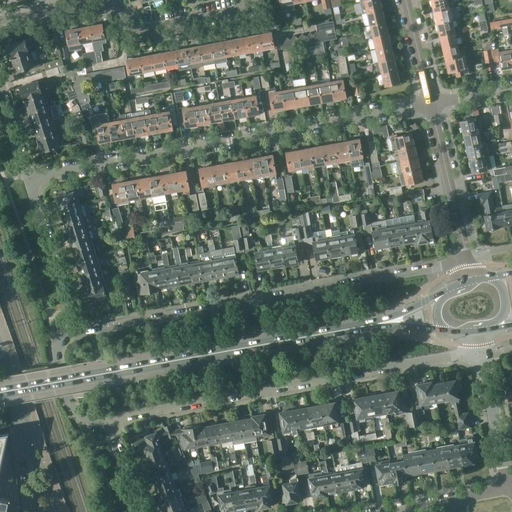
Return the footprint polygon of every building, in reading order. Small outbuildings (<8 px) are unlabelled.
[(293,3),(292,0),(280,0),(282,11),(294,9),(293,3)] [(331,12),(328,0),(321,0),(325,13),(331,12)] [(368,13),(382,9),(379,0),(368,0),(360,2),(363,14),(368,13)] [(431,0),(434,12),(449,9),(454,7),(452,0),(431,0)] [(382,9),(368,13),(371,25),(385,22),(382,9)] [(449,9),(434,12),(437,24),(452,21),(449,9)] [(479,23),(480,27),(487,25),(485,14),(478,15),(480,23),(479,23)] [(511,18),(489,23),(491,30),(501,28),(501,27),(511,24),(511,18)] [(316,24),(317,30),(327,37),(328,40),(337,39),(333,21),(316,24)] [(437,24),(440,36),(459,32),(459,28),(454,29),(452,21),(437,24)] [(385,22),(371,25),(373,37),(388,34),(385,22)] [(90,26),(92,41),(105,38),(103,24),(90,26)] [(92,41),(90,26),(77,28),(80,43),(92,41)] [(80,43),(77,28),(66,30),(69,45),(80,43)] [(317,30),(314,35),(323,41),(328,40),(327,37),(317,30)] [(57,32),(50,34),(52,44),(59,43),(57,32)] [(259,35),(262,49),(274,47),(272,32),(259,35)] [(307,37),(315,43),(323,41),(314,35),(310,32),(307,37)] [(459,32),(440,36),(443,48),(458,45),(456,39),(461,38),(459,32)] [(302,34),(299,39),(307,44),(315,43),(307,37),(302,34)] [(388,34),(373,37),(376,49),(391,46),(388,34)] [(262,49),(259,35),(247,37),(250,52),(254,51),(255,56),(263,55),(262,49)] [(294,35),(291,40),(299,46),(307,44),(299,39),(294,35)] [(250,52),(247,37),(235,39),(238,54),(250,52)] [(299,46),(291,40),(286,37),(280,40),(282,49),(299,46)] [(10,57),(11,60),(35,52),(34,48),(30,49),(28,43),(32,42),(31,38),(18,42),(18,41),(14,42),(13,43),(7,45),(8,50),(8,52),(9,56),(10,57)] [(238,54),(235,39),(223,42),(226,56),(238,54)] [(226,56),(223,42),(211,44),(215,63),(227,61),(226,56)] [(211,44),(199,46),(203,65),(215,63),(211,44)] [(60,47),(63,58),(69,57),(66,45),(60,47)] [(94,46),(95,50),(97,62),(103,61),(101,49),(100,50),(99,45),(94,46)] [(443,48),(446,60),(465,56),(463,50),(459,51),(458,45),(443,48)] [(203,65),(199,46),(187,48),(190,63),(191,68),(203,65)] [(391,46),(376,49),(379,61),(394,58),(391,46)] [(511,58),(510,49),(511,48),(510,47),(508,48),(508,47),(506,47),(506,49),(499,51),(498,49),(492,50),(494,62),(501,61),(501,64),(502,69),(511,67),(511,58)] [(190,63),(187,48),(175,51),(178,65),(190,63)] [(347,64),(345,50),(338,51),(340,64),(342,74),(348,73),(347,64)] [(491,50),(482,52),(483,59),(492,57),(491,50)] [(178,65),(175,51),(163,53),(166,68),(178,65)] [(27,68),(39,64),(35,52),(11,60),(13,65),(14,65),(17,71),(23,69),(23,70),(27,69),(27,68)] [(166,68),(163,53),(151,55),(154,70),(166,68)] [(151,55),(146,56),(139,57),(142,72),(154,70),(151,55)] [(465,56),(446,60),(449,73),(456,71),(457,77),(465,75),(462,62),(466,61),(465,56)] [(126,63),(126,64),(128,75),(142,72),(139,57),(133,58),(127,60),(128,62),(126,63)] [(44,64),(46,70),(64,65),(62,58),(56,60),(44,64)] [(397,70),(396,64),(394,58),(379,61),(375,62),(378,76),(383,75),(383,74),(397,70)] [(494,69),(493,64),(492,58),(486,59),(487,64),(488,71),(494,69)] [(66,71),(64,65),(46,70),(48,77),(60,73),(66,71)] [(118,69),(118,71),(115,79),(125,78),(124,68),(118,69)] [(80,85),(77,86),(75,82),(77,76),(76,70),(66,72),(73,87),(74,89),(77,97),(81,105),(89,102),(91,101),(88,84),(86,84),(80,85)] [(110,80),(115,79),(118,71),(113,70),(112,72),(110,80)] [(383,74),(383,75),(385,86),(400,83),(397,70),(383,74)] [(104,81),(110,80),(112,72),(107,71),(106,73),(104,81)] [(100,74),(98,82),(104,81),(106,73),(101,72),(100,74)] [(92,83),(98,82),(100,74),(95,73),(94,75),(92,83)] [(86,84),(88,84),(92,83),(94,75),(89,74),(88,76),(86,84)] [(80,85),(86,84),(88,76),(83,75),(83,77),(80,85)] [(47,87),(44,79),(31,84),(31,83),(27,85),(20,87),(22,92),(20,94),(22,98),(23,99),(24,101),(44,95),(42,88),(47,87)] [(343,79),(330,81),(334,100),(346,98),(343,79)] [(330,81),(318,83),(322,102),(334,100),(330,81)] [(140,87),(131,88),(132,94),(147,91),(145,83),(139,85),(140,87)] [(297,107),(310,104),(306,86),(305,83),(293,85),(293,88),(294,88),(297,107)] [(318,83),(306,86),(310,104),(322,102),(318,83)] [(360,83),(354,84),(355,96),(362,95),(360,83)] [(293,88),(282,90),(285,109),(297,107),(294,88),(293,88)] [(77,97),(74,89),(67,91),(69,99),(77,97)] [(273,111),(285,109),(282,90),(270,92),(273,111)] [(174,92),(176,102),(184,101),(182,91),(174,92)] [(247,116),(259,113),(256,94),(243,97),(247,116)] [(28,106),(30,114),(48,108),(44,95),(24,101),(26,107),(28,106)] [(243,97),(231,99),(235,118),(247,116),(243,97)] [(222,120),(235,118),(231,99),(219,101),(222,120)] [(219,101),(206,103),(210,122),(222,120),(219,101)] [(89,102),(81,105),(83,110),(91,107),(89,102)] [(206,103),(195,105),(198,124),(210,122),(206,103)] [(186,127),(198,124),(195,105),(183,108),(184,113),(178,114),(180,125),(186,124),(186,127)] [(162,108),(163,111),(156,112),(160,131),(172,129),(172,126),(177,125),(174,106),(162,108)] [(48,108),(30,114),(29,114),(31,120),(32,120),(34,127),(52,121),(48,108)] [(147,134),(160,131),(156,112),(151,113),(151,110),(143,111),(147,134)] [(140,115),(132,117),(136,136),(147,134),(143,111),(139,112),(140,115)] [(136,136),(132,117),(131,112),(119,114),(120,119),(123,138),(136,136)] [(100,142),(111,140),(108,121),(109,121),(107,113),(95,115),(89,117),(92,125),(94,134),(98,134),(100,142)] [(495,115),(497,125),(503,124),(501,114),(495,115)] [(460,121),(463,134),(478,131),(475,117),(460,121)] [(120,119),(109,121),(108,121),(111,140),(123,138),(120,119)] [(36,133),(38,140),(56,134),(52,121),(34,127),(33,128),(35,133),(36,133)] [(466,147),(481,144),(478,131),(463,134),(466,147)] [(392,150),(398,149),(414,145),(412,133),(397,137),(395,137),(390,138),(392,150)] [(58,140),(56,134),(38,140),(37,140),(39,146),(40,145),(42,151),(48,150),(53,149),(53,148),(65,144),(63,138),(58,140)] [(348,142),(351,159),(352,164),(358,163),(358,159),(363,158),(359,140),(348,142)] [(371,156),(376,155),(377,154),(375,141),(368,142),(371,156)] [(348,142),(335,144),(339,163),(345,162),(345,160),(351,159),(348,142)] [(333,164),(339,163),(335,144),(323,147),(326,163),(332,162),(333,164)] [(469,161),(484,157),(481,144),(466,147),(469,161)] [(399,161),(417,157),(414,145),(398,149),(400,155),(398,155),(399,161)] [(323,147),(310,149),(314,169),(320,167),(320,164),(326,163),(323,147)] [(310,149),(299,151),(302,168),(308,167),(309,171),(314,170),(314,169),(310,149)] [(296,169),(302,168),(299,151),(287,153),(290,172),(297,171),(296,169)] [(377,162),(376,155),(371,156),(373,168),(380,166),(379,161),(377,162)] [(273,156),(260,158),(264,175),(270,174),(270,176),(276,175),(273,156)] [(489,156),(484,157),(469,161),(472,173),(492,169),(489,156)] [(398,174),(420,168),(417,157),(399,161),(397,162),(398,163),(396,163),(398,174)] [(264,177),(264,175),(260,158),(249,160),(252,179),(264,177)] [(252,179),(249,160),(236,162),(239,179),(246,178),(246,180),(252,179)] [(239,179),(236,162),(223,165),(227,184),(234,182),(234,180),(239,179)] [(373,185),(372,178),(369,163),(362,164),(365,179),(366,179),(367,186),(373,185)] [(511,163),(492,167),(493,176),(511,172),(511,163)] [(227,184),(223,165),(211,167),(214,184),(221,183),(222,185),(227,184)] [(214,184),(211,167),(200,169),(203,188),(210,187),(210,185),(214,184)] [(420,168),(398,174),(399,175),(401,174),(402,179),(405,178),(407,185),(423,181),(420,168)] [(186,172),(173,174),(176,191),(183,190),(183,192),(189,190),(186,172)] [(176,191),(173,174),(161,176),(164,195),(172,193),(171,192),(176,191)] [(291,175),(285,176),(288,193),(294,192),(291,175)] [(148,178),(152,196),(153,203),(165,201),(164,195),(161,176),(148,178)] [(152,196),(148,178),(137,180),(140,200),(147,198),(147,196),(152,196)] [(285,191),(283,179),(277,180),(279,192),(285,191)] [(137,180),(125,182),(128,200),(135,199),(135,200),(140,200),(137,180)] [(128,200),(125,182),(113,185),(117,206),(129,204),(128,200)] [(101,198),(107,197),(105,186),(99,187),(101,198)] [(395,194),(402,192),(401,186),(389,188),(390,195),(395,194)] [(423,189),(409,191),(410,198),(424,195),(423,189)] [(58,204),(60,211),(79,205),(78,200),(84,198),(82,190),(67,194),(63,195),(63,196),(57,198),(59,204),(58,204)] [(346,200),(345,194),(339,195),(338,190),(332,191),(334,203),(346,200)] [(487,229),(499,227),(499,226),(506,224),(504,211),(503,207),(496,208),(492,192),(478,194),(480,205),(484,204),(486,215),(485,215),(487,229)] [(204,193),(198,194),(201,211),(207,209),(204,193)] [(199,209),(196,195),(190,196),(193,210),(199,209)] [(321,205),(320,199),(309,201),(310,207),(321,205)] [(504,211),(506,224),(511,223),(511,204),(503,206),(503,207),(504,211)] [(63,218),(65,223),(89,216),(88,214),(83,215),(79,205),(60,211),(62,218),(63,218)] [(330,205),(321,207),(322,213),(323,217),(330,216),(329,212),(331,212),(330,205)] [(113,209),(118,223),(118,224),(123,222),(118,208),(113,209)] [(423,222),(416,223),(419,240),(418,240),(419,243),(420,243),(421,244),(427,242),(427,241),(429,241),(429,238),(433,238),(432,233),(432,232),(430,222),(431,222),(430,221),(427,208),(421,209),(423,222)] [(258,211),(259,217),(271,214),(270,209),(258,211)] [(299,212),(302,227),(304,238),(310,237),(308,226),(305,211),(299,212)] [(361,214),(363,225),(369,223),(368,213),(361,214)] [(352,216),(354,226),(361,225),(359,215),(352,216)] [(66,230),(68,237),(88,231),(86,225),(92,223),(90,217),(89,218),(89,216),(65,223),(67,230),(66,230)] [(114,237),(120,235),(116,222),(114,223),(112,231),(114,237)] [(390,246),(387,228),(386,223),(371,226),(375,248),(382,247),(383,248),(389,247),(389,246),(390,246)] [(419,240),(416,223),(401,225),(405,244),(412,243),(411,242),(418,240),(419,240)] [(401,225),(387,228),(390,246),(391,246),(391,245),(394,244),(395,245),(397,245),(397,246),(405,244),(401,225)] [(294,239),(304,238),(302,227),(291,229),(293,236),(294,236),(294,239)] [(332,229),(325,231),(327,239),(330,256),(337,255),(338,256),(341,256),(342,254),(344,254),(340,237),(334,238),(332,229)] [(348,236),(340,237),(344,254),(345,254),(346,255),(350,254),(350,253),(357,252),(354,229),(347,230),(348,236)] [(72,243),(73,249),(92,243),(88,231),(68,237),(70,244),(72,243)] [(319,236),(312,237),(316,259),(324,258),(325,259),(328,258),(329,257),(330,256),(327,239),(325,231),(318,232),(319,236)] [(271,268),(271,267),(268,250),(262,251),(260,243),(252,244),(251,236),(244,238),(246,249),(254,248),(258,270),(265,269),(266,269),(270,269),(271,268)] [(294,236),(293,236),(287,237),(289,246),(282,247),(285,265),(286,265),(287,266),(291,265),(292,264),(298,263),(294,239),(294,236)] [(234,248),(222,250),(227,276),(233,275),(237,275),(238,274),(239,273),(237,262),(245,261),(241,239),(235,240),(237,251),(235,252),(234,248)] [(74,256),(76,263),(96,256),(92,243),(73,249),(75,255),(74,256)] [(226,276),(227,276),(222,250),(216,251),(215,244),(209,245),(210,252),(215,278),(221,277),(222,278),(225,277),(226,276)] [(200,262),(203,280),(209,279),(210,280),(213,279),(214,278),(215,278),(210,252),(204,253),(203,246),(197,247),(200,262)] [(269,250),(268,250),(271,267),(278,266),(279,267),(283,266),(283,265),(285,265),(282,247),(274,249),(269,250)] [(191,282),(188,264),(183,265),(182,257),(180,257),(179,250),(174,251),(176,267),(179,284),(185,283),(186,284),(190,283),(191,282)] [(162,254),(165,269),(168,286),(173,285),(174,286),(178,286),(179,284),(176,267),(170,268),(167,253),(162,254)] [(80,269),(81,275),(100,269),(99,266),(96,256),(76,263),(79,269),(80,269)] [(200,262),(188,264),(191,282),(197,281),(198,282),(201,281),(202,280),(203,280),(200,262)] [(101,271),(100,269),(81,275),(82,276),(81,276),(83,283),(84,282),(86,288),(104,282),(101,271)] [(168,286),(165,269),(153,271),(156,289),(157,288),(161,288),(162,289),(166,288),(167,287),(168,286)] [(156,289),(153,271),(140,273),(141,281),(136,282),(138,294),(146,293),(147,294),(150,293),(151,292),(157,291),(157,288),(156,289)] [(104,282),(86,288),(86,289),(83,290),(84,293),(83,293),(85,300),(86,299),(88,305),(96,303),(95,300),(117,293),(115,286),(106,288),(104,284),(105,284),(104,282)] [(130,284),(123,285),(125,297),(132,296),(132,295),(130,284)] [(437,403),(434,384),(432,385),(431,382),(430,380),(426,381),(425,383),(417,384),(422,410),(430,409),(429,405),(437,403)] [(452,401),(452,407),(455,407),(457,421),(469,419),(468,413),(461,414),(459,405),(460,404),(456,387),(461,386),(460,380),(455,381),(442,383),(442,382),(435,383),(436,384),(434,384),(437,403),(452,401)] [(384,393),(384,394),(387,414),(395,413),(396,414),(402,413),(401,405),(402,405),(401,400),(400,401),(398,391),(390,393),(390,391),(384,392),(384,393)] [(375,394),(369,395),(373,417),(387,414),(384,394),(375,395),(375,394)] [(356,413),(358,420),(373,417),(369,395),(362,396),(362,397),(354,399),(356,408),(355,409),(356,413)] [(333,428),(341,426),(340,423),(338,423),(337,416),(338,416),(337,412),(336,412),(334,403),(327,404),(327,403),(321,404),(325,426),(333,425),(333,428)] [(307,408),(311,426),(324,424),(320,404),(313,405),(314,407),(307,408)] [(301,408),(294,409),(298,429),(311,426),(307,408),(301,409),(301,408)] [(290,430),(298,429),(294,409),(287,410),(287,411),(280,413),(282,422),(281,422),(283,434),(290,432),(290,430)] [(419,410),(412,412),(415,427),(422,425),(419,410)] [(412,412),(406,413),(408,428),(415,427),(412,412)] [(265,416),(253,418),(256,435),(263,434),(263,436),(268,435),(266,421),(265,416)] [(247,418),(241,419),(246,441),(246,442),(257,440),(256,435),(253,418),(247,419),(247,418)] [(382,419),(386,439),(391,439),(387,418),(382,419)] [(229,422),(232,439),(237,439),(237,441),(239,442),(246,441),(241,419),(234,420),(234,421),(229,422)] [(470,421),(469,419),(457,421),(458,423),(459,430),(471,427),(470,421)] [(349,421),(353,443),(359,442),(376,439),(375,433),(358,436),(355,420),(349,421)] [(223,422),(217,423),(221,442),(232,439),(229,422),(224,423),(223,422)] [(349,435),(347,422),(340,423),(341,426),(343,436),(349,435)] [(209,444),(221,442),(217,423),(210,425),(211,426),(205,427),(209,444)] [(200,424),(193,426),(197,446),(209,444),(205,427),(201,427),(201,425),(200,426),(200,424)] [(164,427),(167,436),(168,439),(174,436),(172,431),(170,425),(164,427)] [(187,428),(176,430),(172,431),(174,436),(177,436),(178,439),(182,449),(197,446),(193,426),(187,427),(187,428)] [(145,455),(162,449),(158,439),(165,436),(163,431),(161,432),(160,431),(146,436),(146,438),(132,443),(135,450),(141,448),(144,456),(145,455)] [(0,472),(5,450),(9,433),(8,433),(0,434),(0,472)] [(460,445),(463,465),(465,464),(466,465),(470,465),(470,464),(477,462),(476,461),(477,461),(476,456),(477,456),(473,437),(467,438),(468,443),(460,445)] [(285,449),(283,438),(277,439),(279,450),(285,449)] [(278,457),(275,440),(269,441),(272,459),(278,457)] [(460,445),(446,447),(450,468),(455,467),(456,466),(463,465),(460,445)] [(446,447),(431,450),(435,470),(442,468),(444,469),(450,468),(446,447)] [(148,462),(149,466),(166,460),(162,449),(145,455),(146,457),(145,459),(146,461),(148,462)] [(367,451),(369,461),(376,460),(374,449),(368,450),(367,451)] [(428,471),(435,470),(431,450),(417,453),(421,474),(427,472),(428,471)] [(369,461),(367,451),(360,452),(362,463),(369,461)] [(403,455),(407,475),(414,473),(416,475),(421,474),(417,453),(403,455)] [(302,474),(300,462),(299,455),(292,457),(281,459),(283,470),(294,468),(296,475),(302,474)] [(403,455),(398,456),(398,461),(390,463),(393,482),(394,484),(396,483),(397,484),(401,484),(402,482),(404,482),(404,480),(408,479),(407,475),(403,455)] [(151,473),(153,479),(170,472),(168,466),(173,465),(171,459),(166,460),(149,466),(152,473),(151,473)] [(214,471),(212,460),(203,462),(205,473),(214,471)] [(393,482),(390,463),(389,460),(375,462),(380,484),(386,483),(387,484),(391,483),(391,482),(393,482)] [(264,462),(267,475),(268,479),(274,478),(271,461),(264,462)] [(320,462),(322,472),(326,494),(327,494),(333,492),(334,493),(340,492),(336,472),(329,474),(328,469),(327,469),(326,461),(320,462)] [(356,464),(348,465),(352,489),(354,489),(355,490),(359,489),(360,488),(366,486),(362,465),(362,463),(356,464)] [(346,490),(352,489),(348,465),(342,466),(342,464),(338,464),(338,467),(335,467),(336,472),(340,492),(345,491),(346,490)] [(190,466),(194,478),(199,477),(198,474),(195,467),(194,465),(190,466)] [(231,487),(236,486),(233,470),(228,471),(231,487)] [(175,485),(170,472),(153,479),(155,486),(156,485),(157,488),(155,488),(156,489),(157,491),(175,485)] [(327,496),(327,494),(326,494),(322,472),(309,474),(313,497),(317,497),(317,498),(319,497),(320,498),(324,498),(324,497),(327,496)] [(271,491),(268,479),(267,475),(262,476),(264,486),(257,487),(256,487),(260,506),(261,508),(262,508),(264,509),(267,508),(268,507),(270,506),(270,505),(273,504),(271,493),(272,493),(271,491)] [(301,499),(296,475),(290,476),(291,483),(283,484),(285,494),(282,495),(283,503),(287,502),(287,503),(289,503),(291,504),(294,503),(295,502),(297,501),(297,500),(301,499)] [(204,480),(210,495),(216,493),(210,478),(204,480)] [(157,498),(159,504),(179,497),(175,485),(157,491),(159,496),(158,496),(158,498),(157,498)] [(246,489),(244,489),(247,509),(253,508),(254,507),(260,506),(256,487),(257,487),(257,486),(256,486),(255,485),(253,485),(253,486),(252,486),(251,487),(251,486),(250,485),(249,485),(248,485),(248,486),(247,486),(246,487),(246,488),(246,489)] [(243,510),(247,509),(244,489),(231,491),(234,511),(241,509),(243,510)] [(234,511),(231,491),(231,490),(218,492),(222,511),(226,511),(228,511),(232,511),(234,511)] [(205,494),(196,497),(199,504),(203,503),(208,501),(205,494)] [(184,495),(179,497),(159,504),(162,510),(163,510),(163,511),(174,511),(185,508),(189,507),(184,495)] [(0,511),(7,511),(10,500),(0,498),(0,511)]
